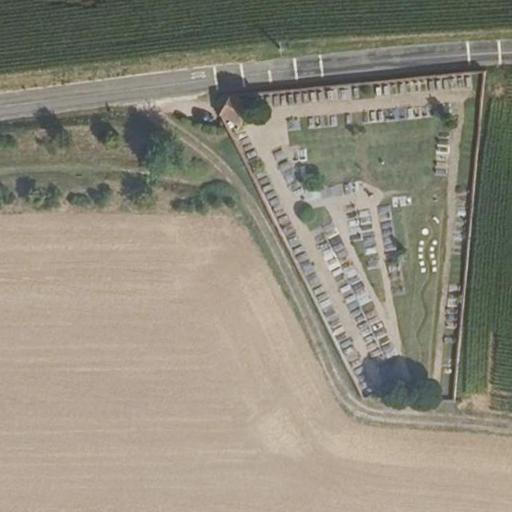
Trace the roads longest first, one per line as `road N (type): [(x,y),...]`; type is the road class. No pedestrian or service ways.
road 1 (track): [(121,93),(210,149),(226,171),(311,323),(338,395),(376,418),(511,429)]
road 2 (tertiary): [(511,57),(0,107)]
